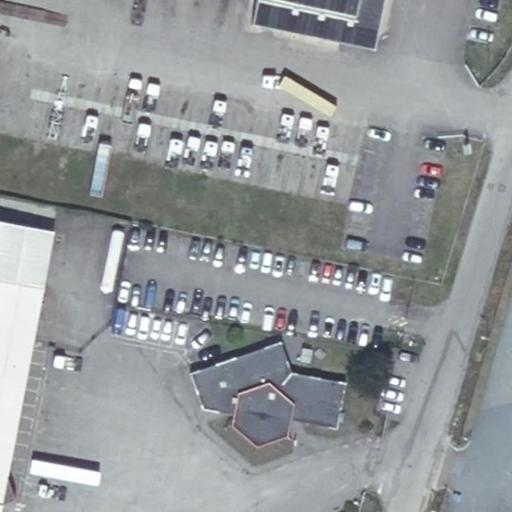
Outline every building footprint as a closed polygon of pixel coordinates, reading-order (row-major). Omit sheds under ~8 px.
[(263,52),(355,69),(369,61),(389,65),(398,18),(373,13),(375,0),(129,0),(267,29),(263,52)] [(398,18),(408,20),(411,0),(375,0),(373,13),(398,18)] [(369,61),(355,69),(387,75),(389,65),(369,61)] [(0,299),(0,511),(12,511),(11,510),(50,310),(0,299)] [(285,365),(198,396),(210,432),(238,438),(236,450),(264,470),(295,457),(297,445),(339,453),(348,406),(296,396),(285,365)]
